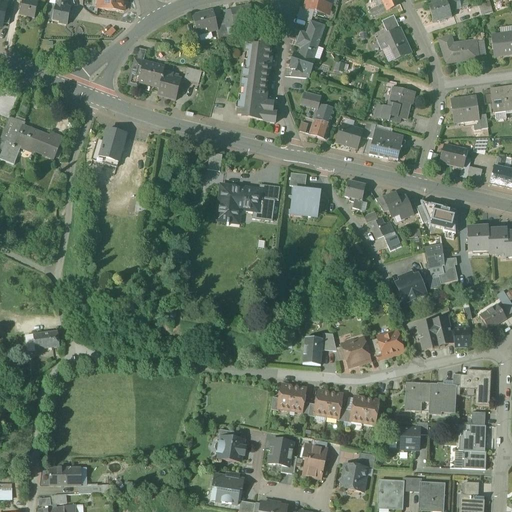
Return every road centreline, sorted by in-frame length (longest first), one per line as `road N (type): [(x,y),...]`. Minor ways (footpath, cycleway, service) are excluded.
road 1 (residential): [(421,369),(363,381),(74,350)]
road 2 (residential): [(324,164),(340,209),(381,268),(421,369)]
road 3 (tertiary): [(89,97),(293,155)]
road 4 (residential): [(57,278),(89,97)]
road 5 (residential): [(74,350),(47,376),(38,403),(30,511)]
road 6 (residential): [(290,0),(277,89),(293,155)]
road 7 (residential): [(325,511),(317,500),(260,490),(262,439)]
